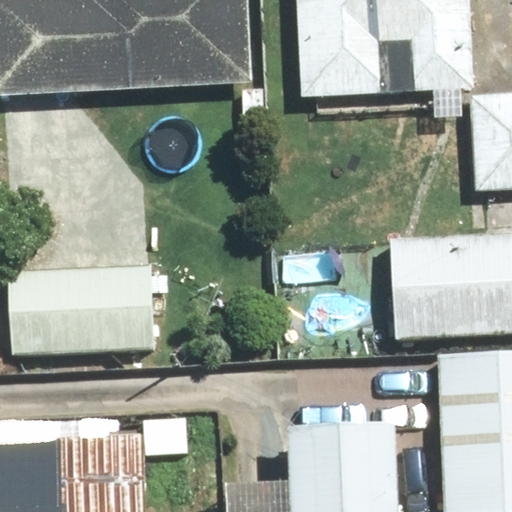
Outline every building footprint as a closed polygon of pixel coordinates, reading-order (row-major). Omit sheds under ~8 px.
[(4,0),(10,116),(262,103),(256,0),(4,0)] [(312,0),(320,108),(488,97),(482,0),(312,0)] [(511,106),(490,105),(487,195),(511,196),(511,106)] [(511,246),(406,245),(405,351),(511,351),(511,246)] [(161,259),(23,277),(34,365),(172,347),(161,259)] [(511,511),(511,364),(451,364),(451,511),(511,511)] [(163,511),(159,436),(72,441),(75,511),(163,511)] [(422,511),(419,436),(310,441),(313,494),(259,497),(260,511),(422,511)]
